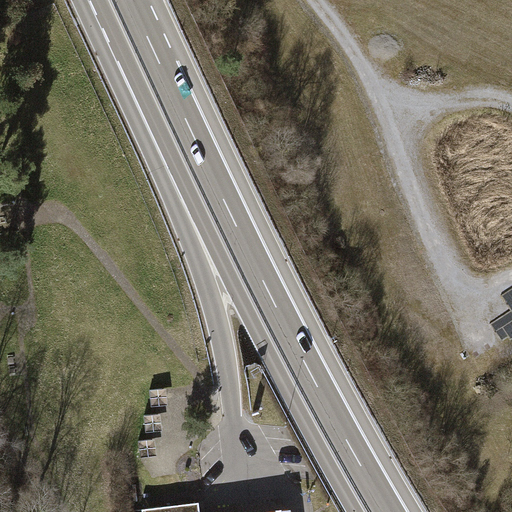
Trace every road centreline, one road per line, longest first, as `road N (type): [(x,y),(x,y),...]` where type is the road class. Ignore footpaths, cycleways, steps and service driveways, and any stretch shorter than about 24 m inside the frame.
road 1 (trunk): [(388,511),(306,366),(130,0)]
road 2 (trunk): [(97,0),(244,307),(355,511)]
road 3 (track): [(309,0),(358,55),(465,335),(511,303)]
